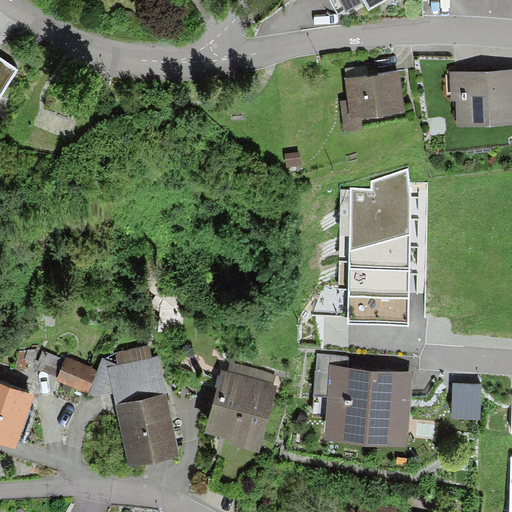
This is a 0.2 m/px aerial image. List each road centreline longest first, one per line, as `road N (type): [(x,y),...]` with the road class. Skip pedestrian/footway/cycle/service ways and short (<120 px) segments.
road 1 (residential): [(198,60),(376,33),(511,34)]
road 2 (residential): [(9,0),(63,35),(138,62),(198,60)]
road 3 (residential): [(0,488),(63,485),(152,498),(177,511)]
